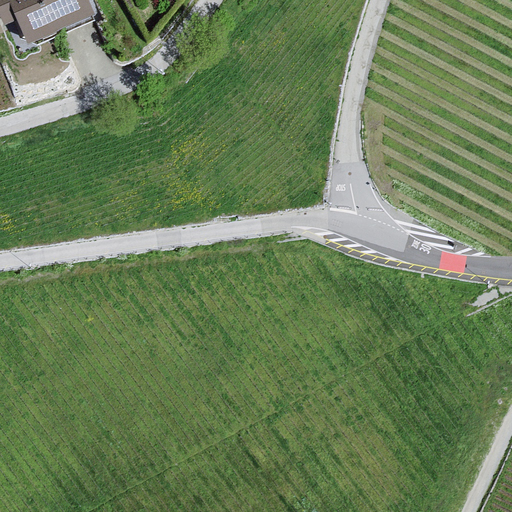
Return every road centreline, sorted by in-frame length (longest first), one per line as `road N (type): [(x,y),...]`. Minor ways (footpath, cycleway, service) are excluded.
road 1 (unclassified): [(355,229),(287,221),(0,264)]
road 2 (residential): [(220,0),(145,81),(0,132)]
road 3 (unclassified): [(355,229),(342,140),(378,0)]
road 4 (unclassified): [(511,268),(441,259),(355,229)]
